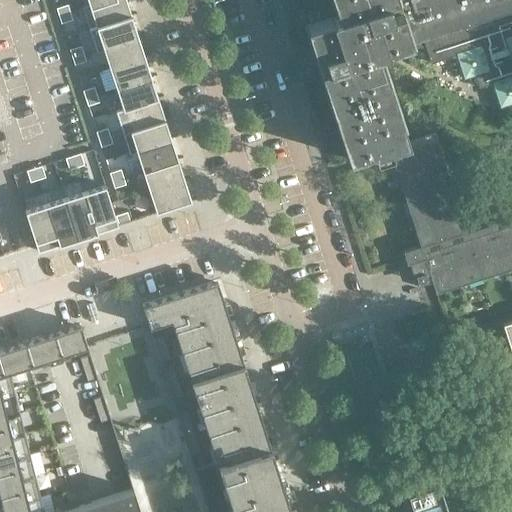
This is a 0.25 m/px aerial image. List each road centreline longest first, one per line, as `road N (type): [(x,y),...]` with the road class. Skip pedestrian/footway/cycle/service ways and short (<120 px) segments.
road 1 (residential): [(290,326),(337,311),(346,295),(247,0)]
road 2 (residential): [(0,306),(256,223)]
road 3 (residential): [(256,223),(184,0)]
road 4 (residential): [(352,511),(290,326)]
